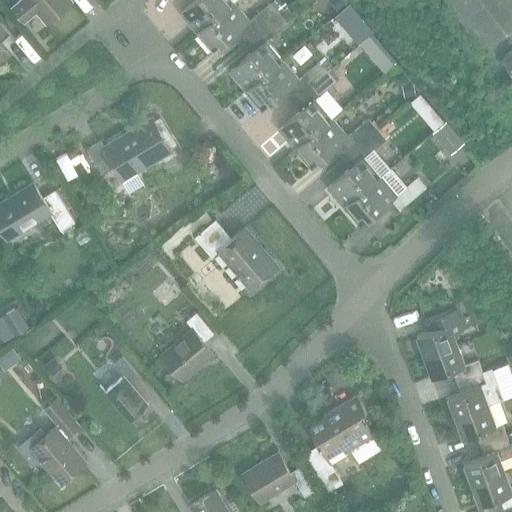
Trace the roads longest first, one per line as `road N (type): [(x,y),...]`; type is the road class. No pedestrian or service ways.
road 1 (residential): [(89,511),(264,402),(361,290)]
road 2 (residential): [(361,290),(251,160),(157,66)]
road 3 (residential): [(444,511),(361,290)]
road 4 (residential): [(361,290),(511,159)]
road 5 (residential): [(0,155),(157,66)]
road 6 (residential): [(118,19),(0,110)]
